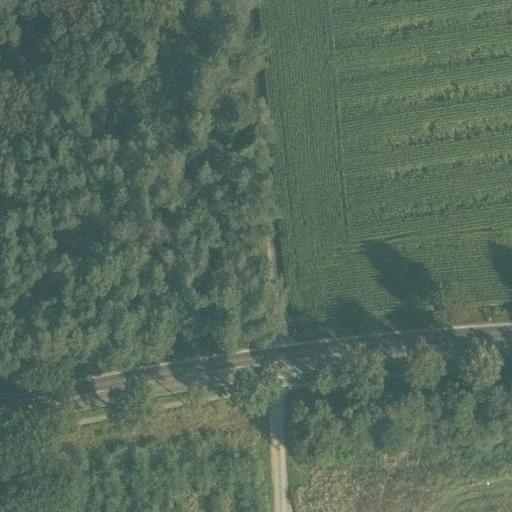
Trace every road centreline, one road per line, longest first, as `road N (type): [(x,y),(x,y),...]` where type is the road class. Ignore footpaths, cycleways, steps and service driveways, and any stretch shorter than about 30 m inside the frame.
road 1 (track): [(246,0),(281,362)]
road 2 (secondary): [(0,417),(281,362)]
road 3 (secondary): [(281,362),(511,342)]
road 4 (unclassified): [(281,362),(273,393),(280,511)]
